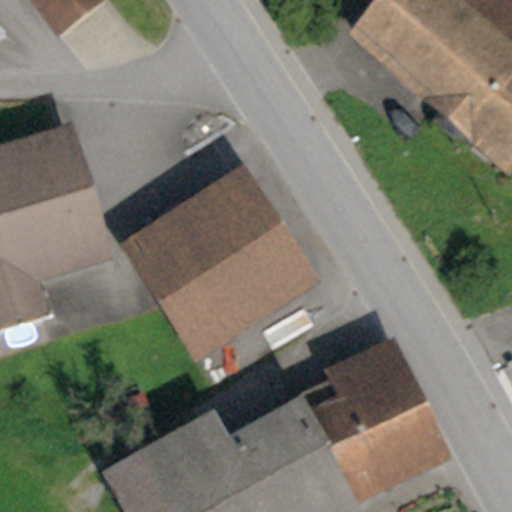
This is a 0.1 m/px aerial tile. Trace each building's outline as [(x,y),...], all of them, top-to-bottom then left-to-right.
[(108,0),(27,0),(58,42),(111,3),(108,0)] [(511,177),(511,46),(464,0),(399,0),(353,47),(500,190),(511,177)] [(117,100),(0,128),(0,289),(154,252),(117,100)] [(347,275),(273,159),(162,229),(235,345),(347,275)] [(206,435),(100,495),(109,511),(361,511),(438,468),(387,378),(299,428),(291,414),(218,455),(206,435)]
